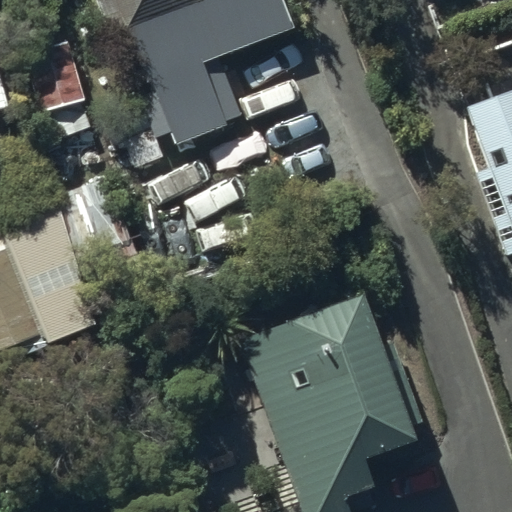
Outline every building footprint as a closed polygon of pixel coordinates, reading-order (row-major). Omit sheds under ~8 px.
[(96,0),(110,34),(127,28),(146,81),(151,79),(163,110),(112,128),(118,143),(131,138),(140,164),(175,151),(173,144),(224,125),(200,61),(293,27),(282,0),(96,0)] [(68,37),(21,54),(39,106),(33,108),(46,145),(92,129),(81,100),(89,97),(68,37)] [(511,90),(468,106),(511,229),(511,90)] [(50,345),(7,248),(0,251),(0,349),(1,348),(8,363),(50,345)] [(239,336),(298,511),(349,511),(343,494),(372,484),(363,455),(411,439),(407,428),(418,424),(392,347),(381,351),(362,295),(239,336)]
